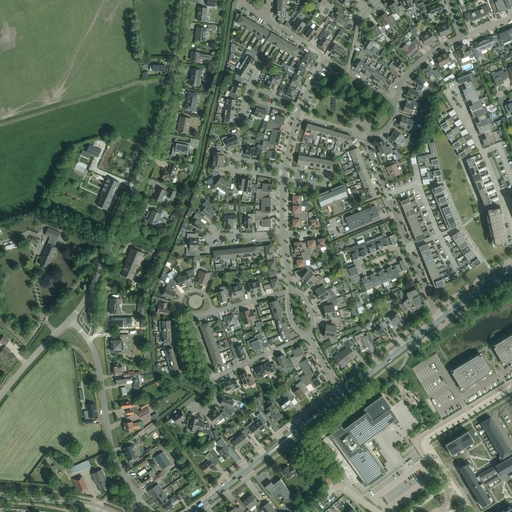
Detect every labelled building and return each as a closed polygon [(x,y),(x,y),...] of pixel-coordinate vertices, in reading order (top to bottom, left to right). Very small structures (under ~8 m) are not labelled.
[(401,0),(406,9),(410,8),(412,13),(418,10),(415,3),(412,4),(410,0),(401,0)] [(505,10),(500,0),(495,0),(496,2),(495,2),(494,2),(491,4),(495,13),(499,12),(498,11),(500,11),(501,11),(502,12),(505,10)] [(500,0),(505,10),(508,9),(507,8),(509,8),(508,7),(510,7),(511,6),(511,2),(511,0),(500,0)] [(399,17),(405,13),(402,7),(399,8),(395,2),(389,6),(393,14),(397,12),(399,17)] [(439,4),(429,8),(431,13),(427,14),(429,18),(436,15),(435,12),(442,10),(439,4)] [(481,9),(477,11),(480,20),(480,19),(488,16),(489,17),(488,14),(490,13),(491,14),(487,5),(480,8),(481,9)] [(198,14),(197,20),(205,21),(207,8),(199,7),(198,14)] [(338,9),(336,14),(333,12),(330,17),(345,26),(349,19),(342,15),(344,12),(338,9)] [(285,19),(286,11),(277,10),(276,16),(278,16),(278,18),(285,19)] [(480,20),(477,11),(473,13),(472,11),(464,14),(468,23),(468,22),(471,21),(472,23),(480,19),(480,20)] [(300,32),(305,24),(300,20),(303,16),(298,13),(293,20),(296,22),(292,28),(300,32)] [(381,21),(384,26),(388,24),(390,27),(396,23),(391,17),(389,18),(385,13),(379,17),(382,21),(381,21)] [(244,27),(248,20),(242,16),(238,23),(244,27)] [(249,30),(253,23),(248,20),(244,27),(249,30)] [(254,33),(258,26),(253,23),(249,30),(254,33)] [(381,37),(386,33),(381,27),(379,29),(375,24),(369,29),(371,31),(370,31),(375,37),(378,35),(379,35),(381,37)] [(437,28),(440,37),(444,36),(444,35),(451,32),(448,24),(437,28)] [(317,36),(322,29),(316,25),(313,29),(310,28),(307,32),(305,36),(311,40),(315,34),(317,36)] [(260,36),(264,29),(258,26),(254,33),(260,36)] [(205,41),(206,28),(196,27),(195,40),(205,41)] [(418,31),(415,28),(410,31),(416,38),(419,35),(416,32),(418,31)] [(269,32),(264,29),(260,36),(262,38),(261,39),(264,41),(265,39),(269,32)] [(326,39),(329,35),(330,33),(324,30),(319,37),(322,39),(318,45),(325,49),(330,41),(326,39)] [(511,40),(507,30),(507,31),(498,35),(499,38),(496,40),(497,40),(500,47),(504,46),(503,44),(511,40)] [(429,31),(420,37),(426,46),(429,44),(428,43),(431,41),(431,42),(435,40),(429,31)] [(271,43),(275,36),(271,33),(267,40),(271,43)] [(276,45),(280,39),(275,36),(271,43),(276,45)] [(493,42),(491,37),(491,36),(487,38),(487,37),(482,39),(482,38),(486,49),(490,47),(492,48),(493,48),(494,50),(496,49),(497,51),(500,49),(501,50),(500,47),(497,40),(493,42)] [(417,48),(421,44),(416,38),(411,43),(412,44),(409,47),(406,44),(401,49),(404,52),(411,59),(415,55),(415,56),(417,53),(419,51),(417,48)] [(486,49),(482,38),(482,39),(478,41),(478,42),(474,44),(475,47),(472,48),(477,61),(477,60),(482,58),(482,56),(480,51),(486,49)] [(281,48),(285,41),(280,39),(276,45),(281,48)] [(372,46),(374,43),(366,39),(362,45),(368,49),(367,51),(365,50),(364,50),(373,56),(377,49),(372,46)] [(285,51),(289,44),(285,41),(281,48),(285,51)] [(290,54),(294,47),(289,44),(285,51),(290,54)] [(335,44),(330,52),(333,54),(341,59),(343,55),(346,51),(335,44)] [(466,51),(466,48),(464,45),(456,48),(461,59),(468,56),(469,58),(473,57),(472,53),(469,47),(470,49),(466,51)] [(297,53),(299,50),(294,47),(290,54),(295,56),(297,53)] [(247,55),(244,59),(252,64),(255,59),(252,58),(255,54),(247,50),(245,53),(247,55)] [(310,56),(299,50),(297,53),(304,58),(301,64),(306,67),(311,59),(311,58),(311,57),(310,56)] [(211,60),(212,54),(192,51),(191,60),(198,61),(199,58),(211,60)] [(446,52),(441,55),(446,64),(448,67),(450,69),(455,66),(454,63),(456,61),(452,55),(449,57),(446,52)] [(446,64),(441,55),(435,59),(438,63),(435,65),(439,72),(445,69),(443,66),(446,64)] [(249,69),(252,64),(244,59),(241,64),(249,69)] [(405,65),(398,59),(395,62),(393,61),(389,66),(395,70),(397,67),(401,71),(405,65)] [(359,72),(365,63),(360,60),(355,68),(359,72)] [(364,75),(369,67),(364,64),(365,63),(359,72),(364,75)] [(246,73),(249,69),(241,64),(238,68),(246,73)] [(302,77),(306,67),(301,64),(298,70),(290,66),(288,70),(302,77)] [(443,79),(440,76),(436,69),(433,71),(428,65),(422,70),(425,74),(425,73),(428,77),(433,74),(437,79),(437,78),(440,81),(443,79)] [(369,78),(373,70),(369,67),(364,75),(369,78)] [(199,77),(200,70),(191,68),(190,75),(191,75),(191,78),(190,78),(189,85),(199,86),(200,77),(199,77)] [(243,78),(246,73),(238,68),(236,73),(243,78)] [(507,81),(503,69),(503,70),(495,73),(496,75),(492,76),(497,88),(497,86),(504,84),(504,85),(503,81),(507,80),(507,81)] [(297,87),(302,77),(288,70),(286,74),(294,78),(291,84),(297,87)] [(373,81),(378,73),(373,70),(369,78),(373,81)] [(243,78),(236,73),(235,73),(236,74),(232,86),(240,89),(242,84),(240,83),(241,80),(242,78),(243,78)] [(378,84),(383,76),(378,73),(373,81),(378,84)] [(472,80),(469,74),(457,79),(460,85),(461,84),(464,83),(465,86),(472,83),(471,80),(472,80)] [(267,81),(265,86),(273,89),(275,83),(278,85),(281,78),(276,75),(274,79),(267,76),(265,80),(267,81)] [(382,87),(387,79),(383,76),(378,84),(382,87)] [(418,85),(416,88),(423,92),(426,87),(423,85),(425,82),(417,76),(413,81),(418,85)] [(392,82),(387,79),(382,87),(387,90),(392,82)] [(473,85),(472,83),(465,86),(466,88),(464,89),(462,90),(464,96),(476,91),(474,85),(473,85)] [(293,95),(297,87),(291,84),(288,90),(280,87),(279,91),(291,96),(292,96),(293,96),(293,95)] [(238,95),(240,89),(232,86),(230,92),(226,91),(225,96),(228,97),(227,99),(226,99),(235,100),(234,100),(235,97),(236,94),(238,95)] [(422,96),(423,92),(416,88),(415,91),(409,89),(406,96),(415,99),(418,94),(422,96)] [(478,96),(476,91),(464,96),(466,101),(468,101),(470,100),(471,102),(479,99),(478,97),(478,96)] [(194,111),(197,94),(188,92),(187,98),(188,98),(187,104),(186,103),(185,109),(194,111)] [(480,102),(479,99),(471,102),(472,105),(470,106),(469,107),(471,112),(483,107),(480,102)] [(411,114),(413,110),(416,111),(418,103),(411,101),(410,104),(405,103),(403,111),(411,114)] [(485,113),(483,107),(471,112),(473,118),(475,117),(477,116),(478,119),(486,116),(485,113)] [(257,108),(255,113),(254,115),(264,119),(267,111),(266,111),(261,110),(261,109),(257,108)] [(232,122),(233,116),(224,115),(223,120),(224,120),(223,124),(229,124),(230,121),(232,122)] [(269,119),(268,124),(280,127),(282,123),(283,124),(285,118),(284,118),(285,117),(280,115),(280,116),(276,115),(275,120),(269,119)] [(177,131),(188,134),(191,118),(181,116),(180,117),(181,117),(180,120),(177,131)] [(455,122),(452,118),(451,117),(450,117),(444,121),(442,117),(441,116),(437,119),(441,125),(440,125),(443,129),(449,126),(455,122)] [(487,118),(486,116),(478,119),(479,122),(477,123),(475,123),(478,129),(490,124),(487,118)] [(408,120),(409,119),(402,117),(399,125),(405,128),(405,129),(410,130),(412,125),(416,127),(417,124),(422,125),(423,121),(416,118),(415,122),(408,120)] [(279,132),(280,127),(268,124),(266,129),(272,131),(271,136),(280,138),(281,132),(279,132)] [(492,130),(490,124),(478,129),(480,135),(482,134),(484,133),(485,136),(492,133),(491,130),(492,130)] [(461,132),(458,128),(457,126),(456,127),(451,130),(449,126),(443,129),(447,134),(446,135),(449,139),(453,136),(454,136),(461,132)] [(324,128),(318,127),(316,135),(315,135),(314,137),(316,138),(317,135),(321,137),(324,128)] [(504,127),(497,130),(500,139),(508,137),(504,127)] [(335,131),(329,130),(327,138),(326,138),(325,140),(327,141),(328,139),(332,140),(335,131)] [(404,142),(407,144),(409,141),(413,143),(415,139),(409,135),(406,139),(395,130),(392,134),(393,134),(390,137),(398,144),(401,141),(404,143),(404,142)] [(241,139),(237,131),(236,132),(233,134),(232,134),(233,136),(230,138),(234,147),(239,145),(238,142),(241,141),(240,140),(241,139)] [(346,135),(340,133),(338,141),(336,141),(336,143),(338,144),(339,142),(343,143),(346,135)] [(465,135),(463,136),(467,141),(467,142),(471,139),(468,133),(465,135)] [(493,135),(492,133),(485,136),(486,139),(484,139),(482,140),(484,146),(496,141),(494,135),(493,135)] [(351,136),(346,135),(343,143),(346,144),(345,148),(348,149),(353,144),(350,141),(351,136)] [(234,147),(230,138),(227,139),(226,136),(221,138),(224,145),(227,144),(229,149),(230,149),(230,150),(234,148),(233,147),(234,147)] [(278,144),(280,138),(271,136),(270,142),(264,140),(262,145),(275,148),(276,144),(278,144)] [(460,146),(467,142),(467,141),(463,136),(462,137),(456,140),(454,136),(453,136),(449,139),(453,144),(452,144),(455,149),(455,148),(459,146),(460,146)] [(383,140),(376,143),(381,154),(384,152),(386,155),(393,153),(391,147),(387,149),(383,140)] [(176,152),(180,152),(180,149),(188,151),(190,143),(177,141),(175,148),(173,148),(174,147),(173,147),(171,155),(175,156),(176,152)] [(437,159),(433,142),(429,143),(429,145),(431,154),(418,156),(417,157),(419,163),(424,162),(437,159)] [(89,144),(85,154),(97,159),(101,150),(89,144)] [(213,151),(212,160),(223,162),(225,156),(221,155),(221,153),(221,152),(224,150),(219,144),(216,147),(218,149),(216,150),(216,152),(213,151)] [(257,147),(252,146),(247,146),(245,155),(249,155),(250,155),(253,155),(253,156),(257,156),(257,153),(261,153),(261,150),(262,145),(257,144),(257,147)] [(274,152),(275,151),(275,148),(262,145),(261,151),(267,151),(266,157),(269,158),(269,159),(274,159),(275,159),(276,153),(274,152)] [(349,150),(351,156),(360,153),(357,148),(356,148),(354,145),(349,150)] [(464,157),(473,151),(469,146),(468,146),(462,150),(460,146),(459,146),(455,148),(459,154),(458,154),(461,159),(461,158),(464,156),(464,157)] [(397,149),(393,151),(397,159),(404,157),(398,150),(397,149)] [(360,153),(351,156),(353,160),(354,162),(362,158),(360,153)] [(310,157),(311,157),(312,155),(309,155),(309,157),(304,156),(303,165),(308,166),(310,157)] [(321,159),(323,159),(323,157),(321,157),(320,159),(316,158),(314,167),(320,168),(321,159)] [(478,164),(477,161),(475,162),(473,157),(466,160),(469,168),(476,165),(478,164)] [(362,158),(354,162),(353,160),(351,161),(352,164),(354,163),(356,167),(364,164),(362,158)] [(437,159),(424,162),(425,168),(427,168),(427,167),(433,166),(434,171),(435,171),(439,170),(438,164),(439,164),(438,159),(437,159)] [(222,168),(223,162),(212,160),(210,168),(213,168),(213,170),(214,172),(211,173),(213,177),(220,173),(219,173),(217,170),(218,169),(219,167),(222,168)] [(389,166),(386,167),(388,171),(391,177),(399,174),(396,165),(398,165),(396,160),(388,163),(389,166)] [(356,167),(357,171),(358,172),(366,169),(364,164),(356,167)] [(174,175),(177,167),(171,165),(168,172),(165,171),(162,178),(172,182),(175,175),(174,175)] [(481,171),(480,169),(478,170),(476,165),(469,168),(472,175),(479,172),(481,171)] [(366,169),(358,172),(357,171),(355,172),(356,174),(358,173),(360,178),(368,174),(366,169)] [(439,170),(435,171),(434,171),(426,172),(428,179),(429,179),(436,177),(437,182),(437,183),(438,182),(442,181),(440,175),(441,175),(440,170),(439,170)] [(484,179),(483,176),(481,177),(479,172),(472,175),(475,183),(482,180),(484,179)] [(368,174),(360,178),(362,182),(362,183),(370,180),(368,174)] [(120,183),(108,177),(101,194),(102,195),(97,205),(107,210),(113,195),(114,196),(120,183)] [(220,188),(226,180),(221,177),(219,179),(218,179),(215,180),(213,177),(207,180),(211,190),(217,187),(220,188)] [(243,191),(245,179),(239,178),(238,186),(234,185),(233,191),(233,193),(236,194),(237,194),(238,193),(239,192),(239,190),(243,191)] [(251,180),(245,179),(243,191),(256,193),(256,189),(257,185),(256,185),(251,184),(251,180)] [(231,183),(226,180),(220,188),(225,192),(225,196),(232,197),(233,193),(233,191),(227,190),(231,183)] [(370,180),(362,183),(362,182),(359,183),(360,185),(363,184),(364,188),(372,185),(370,180)] [(485,187),(482,180),(475,183),(478,190),(485,187)] [(269,190),(271,190),(272,184),(271,184),(271,183),(266,183),(266,184),(263,183),(262,189),(256,189),(256,193),(256,194),(269,195),(269,190)] [(348,198),(347,196),(343,184),(331,189),(331,191),(329,192),(328,190),(316,195),(322,208),(330,205),(332,211),(334,216),(345,211),(343,206),(343,207),(341,201),(348,198)] [(372,185),(364,188),(366,192),(367,194),(374,190),(372,185)] [(433,194),(442,191),(443,191),(441,185),(440,186),(440,185),(431,189),(433,194)] [(488,195),(485,187),(478,190),(481,198),(488,195)] [(166,190),(158,188),(153,199),(161,202),(164,195),(167,196),(167,197),(173,199),(176,192),(170,189),(169,192),(165,191),(166,190)] [(374,190),(367,194),(366,192),(364,193),(365,196),(367,195),(369,199),(377,196),(374,190)] [(444,196),(442,191),(433,194),(435,199),(444,196)] [(269,199),(269,195),(256,194),(256,199),(261,199),(261,205),(271,205),(271,199),(269,199)] [(294,201),(294,206),(301,206),(307,206),(307,201),(301,201),(301,195),(293,195),(293,201),(294,201)] [(444,196),(435,199),(437,204),(446,201),(447,201),(445,195),(444,196)] [(491,203),(488,195),(481,198),(484,205),(487,204),(491,203)] [(411,203),(411,202),(409,198),(400,202),(402,207),(411,203)] [(215,212),(209,208),(211,204),(206,201),(202,205),(205,207),(202,212),(199,210),(196,213),(203,218),(205,215),(210,219),(215,212)] [(448,206),(446,201),(437,204),(439,209),(448,206)] [(413,208),(411,204),(411,203),(402,207),(404,212),(413,208)] [(269,211),(270,211),(271,205),(261,205),(261,211),(255,210),(255,213),(255,216),(269,216),(269,211)] [(345,218),(346,221),(350,230),(372,220),(372,219),(373,218),(378,215),(376,208),(375,209),(374,206),(375,206),(375,205),(345,218)] [(448,206),(439,209),(441,214),(451,211),(449,205),(448,206)] [(307,216),(307,212),(307,211),(301,211),(301,206),(294,206),(293,206),(293,211),(294,211),(294,216),(307,216)] [(503,220),(500,207),(487,210),(495,245),(502,243),(502,245),(508,244),(508,242),(506,242),(501,220),(503,220)] [(161,214),(162,211),(155,208),(156,209),(155,211),(151,213),(148,212),(149,211),(146,217),(149,219),(150,222),(156,225),(156,224),(160,223),(162,218),(161,214)] [(415,212),(413,208),(404,212),(406,217),(415,213),(415,212)] [(443,219),(452,216),(453,216),(451,211),(441,214),(439,215),(440,216),(442,220),(443,220),(443,219)] [(312,212),(307,212),(307,216),(307,221),(307,225),(311,225),(311,227),(317,227),(317,218),(312,218),(312,212)] [(236,215),(235,213),(233,214),(233,215),(229,216),(229,219),(224,219),(224,229),(233,228),(232,222),(237,222),(236,215)] [(252,221),(256,221),(255,216),(255,213),(248,214),(248,218),(244,218),(245,228),(252,228),(252,221)] [(415,214),(415,213),(406,217),(408,222),(417,218),(415,214)] [(195,214),(192,221),(195,222),(193,226),(202,231),(205,224),(199,221),(201,218),(202,219),(195,214)] [(269,220),(269,219),(269,216),(255,216),(256,221),(261,221),(261,227),(265,227),(270,227),(270,226),(271,226),(271,220),(269,220)] [(307,221),(307,216),(294,216),(294,221),(293,221),(293,226),(301,226),(301,221),(307,221)] [(453,216),(452,216),(443,219),(443,220),(445,224),(454,221),(455,221),(453,216)] [(419,223),(419,222),(417,218),(408,222),(410,227),(419,223)] [(455,221),(454,221),(445,224),(447,230),(456,226),(457,226),(455,221)] [(421,228),(420,224),(419,223),(410,227),(412,232),(421,228)] [(45,235),(50,237),(56,240),(60,233),(48,228),(45,235)] [(423,233),(423,232),(421,228),(412,232),(414,237),(423,233)] [(455,241),(462,236),(459,231),(451,237),(454,241),(455,241)] [(425,239),(424,234),(423,233),(414,237),(416,242),(425,239)] [(190,241),(190,244),(199,245),(199,239),(195,239),(195,234),(187,234),(187,241),(190,241)] [(386,243),(384,239),(384,238),(383,235),(374,238),(377,246),(378,249),(376,250),(379,249),(379,250),(383,248),(383,247),(382,244),(386,243)] [(389,237),(384,238),(384,239),(386,243),(387,246),(385,247),(392,244),(393,246),(397,245),(393,235),(389,236),(389,237)] [(457,246),(465,240),(462,236),(455,241),(457,246)] [(43,255),(39,264),(48,268),(52,258),(53,259),(57,248),(53,246),(56,240),(50,237),(47,244),(43,254),(43,255)] [(319,240),(314,241),(316,248),(315,248),(316,254),(321,253),(320,248),(326,247),(324,238),(319,239),(319,240)] [(377,246),(374,238),(366,241),(369,249),(369,250),(370,252),(368,253),(370,253),(375,251),(374,251),(373,248),(377,246)] [(316,248),(314,241),(314,240),(309,241),(309,242),(304,242),(306,255),(310,255),(311,255),(310,249),(315,248),(316,248)] [(460,250),(468,245),(465,240),(457,246),(460,250)] [(369,249),(366,241),(358,245),(361,253),(362,256),(360,257),(362,256),(362,257),(366,255),(366,254),(367,254),(366,254),(365,251),(369,250),(369,249)] [(306,255),(304,242),(300,243),(299,242),(294,243),(295,252),(300,251),(301,256),(306,255)] [(198,251),(199,245),(190,244),(190,248),(187,248),(186,255),(194,255),(195,251),(198,251)] [(429,249),(427,244),(418,247),(421,253),(429,249)] [(272,247),(272,246),(271,246),(271,245),(270,245),(257,247),(258,251),(266,250),(267,259),(274,258),(272,247)] [(361,253),(358,245),(349,248),(354,260),(358,258),(358,257),(357,254),(361,253)] [(463,255),(471,249),(468,245),(460,250),(463,255)] [(121,274),(132,279),(139,262),(139,263),(143,253),(132,248),(126,262),(121,274)] [(162,252),(157,249),(153,257),(158,260),(162,252)] [(432,254),(429,249),(421,253),(423,258),(432,254)] [(466,259),(474,254),(471,249),(463,255),(466,259)] [(434,259),(432,254),(423,258),(425,263),(434,259)] [(469,264),(477,258),(474,254),(466,259),(465,260),(468,265),(470,264),(469,264)] [(311,260),(310,255),(306,255),(301,256),(297,256),(298,261),(297,261),(297,267),(306,266),(305,260),(311,260)] [(276,274),(274,258),(267,259),(270,275),(276,274)] [(473,268),(481,263),(477,258),(469,264),(470,264),(473,268)] [(436,264),(434,259),(425,263),(427,268),(436,264)] [(347,267),(342,270),(344,275),(357,269),(356,266),(355,266),(355,265),(354,265),(354,264),(353,260),(352,260),(354,264),(352,265),(352,264),(347,266),(347,267)] [(395,266),(396,269),(398,273),(403,271),(407,269),(403,260),(399,261),(400,264),(393,266),(393,267),(395,266)] [(438,269),(436,264),(427,268),(429,273),(438,269)] [(484,269),(486,267),(485,265),(475,270),(479,276),(486,272),(484,269)] [(306,282),(313,274),(309,271),(311,269),(309,268),(310,267),(308,266),(302,268),(303,271),(305,273),(301,278),(306,282)] [(400,277),(398,273),(396,269),(392,270),(391,267),(386,268),(387,269),(384,270),(387,269),(388,272),(391,280),(400,277)] [(194,277),(194,269),(184,272),(186,275),(182,276),(182,275),(186,285),(192,283),(190,279),(194,277)] [(358,269),(357,269),(344,275),(345,279),(351,278),(352,279),(357,277),(357,276),(359,276),(360,279),(361,279),(359,275),(358,276),(358,274),(358,273),(359,273),(357,270),(358,269)] [(440,274),(438,269),(429,273),(431,278),(440,274)] [(388,272),(384,274),(383,271),(383,270),(382,271),(382,270),(378,272),(376,273),(378,272),(379,275),(380,275),(383,283),(391,280),(388,272)] [(209,274),(200,271),(197,279),(199,279),(198,282),(206,285),(208,278),(212,280),(214,273),(210,272),(209,274)] [(186,285),(182,275),(179,277),(176,272),(172,275),(173,277),(171,279),(172,281),(175,286),(179,284),(180,287),(182,286),(183,287),(186,285)] [(383,283),(380,275),(379,275),(375,277),(374,274),(375,274),(374,274),(374,273),(370,275),(370,276),(368,277),(370,276),(371,279),(375,287),(383,283)] [(276,274),(270,275),(272,283),(264,286),(265,290),(278,287),(278,286),(279,286),(279,285),(279,284),(276,274)] [(316,281),(319,283),(324,278),(320,275),(319,276),(318,275),(316,277),(313,274),(306,282),(311,286),(316,281)] [(441,279),(440,274),(431,278),(433,283),(442,279),(441,279)] [(263,282),(261,275),(257,275),(259,281),(248,284),(250,293),(256,291),(256,292),(261,291),(259,283),(263,282)] [(375,287),(371,279),(367,280),(366,277),(361,278),(366,290),(375,287)] [(318,296),(327,290),(325,287),(327,285),(326,284),(327,283),(324,278),(319,283),(321,287),(315,290),(318,296)] [(446,284),(444,280),(443,278),(441,279),(442,279),(433,283),(435,288),(446,284)] [(175,286),(172,281),(169,283),(168,283),(163,295),(173,299),(175,293),(173,292),(174,289),(176,287),(175,286)] [(244,294),(241,285),(240,281),(236,282),(237,286),(230,288),(232,297),(244,294)] [(221,291),(217,292),(220,302),(227,301),(225,294),(228,293),(226,286),(220,287),(221,291)] [(421,301),(419,296),(416,289),(406,293),(408,298),(403,302),(404,303),(402,304),(401,303),(398,305),(405,314),(408,311),(407,310),(409,309),(411,312),(416,309),(421,305),(422,305),(420,301),(421,301)] [(336,298),(333,294),(331,293),(329,294),(327,290),(318,296),(321,301),(328,298),(330,301),(336,298)] [(340,297),(336,298),(330,301),(330,305),(323,306),(325,313),(335,311),(334,306),(338,306),(337,302),(341,301),(340,297)] [(110,313),(119,313),(119,303),(120,303),(120,299),(110,299),(110,313)] [(281,303),(278,303),(277,300),(269,303),(271,308),(281,305),(281,303)] [(158,305),(157,313),(169,315),(170,306),(168,306),(168,303),(160,302),(160,305),(158,305)] [(281,311),(281,305),(271,308),(273,313),(273,314),(281,311)] [(252,322),(252,321),(258,319),(256,312),(253,312),(253,311),(250,312),(249,310),(241,312),(244,324),(252,322)] [(342,321),(340,313),(339,310),(335,311),(325,313),(326,319),(333,318),(334,321),(341,321),(342,321)] [(282,316),(281,311),(273,314),(273,313),(273,314),(275,319),(282,316)] [(399,315),(398,314),(397,314),(397,313),(394,315),(392,313),(386,318),(386,317),(393,327),(393,326),(397,322),(398,324),(402,320),(400,317),(400,316),(399,315)] [(225,321),(222,322),(224,330),(228,328),(233,326),(234,327),(238,325),(237,321),(236,321),(234,315),(224,318),(225,321)] [(284,322),(282,316),(275,319),(277,324),(284,322)] [(111,320),(110,320),(111,320),(111,326),(112,326),(113,326),(113,327),(111,327),(112,327),(112,330),(117,330),(117,327),(123,327),(123,323),(132,323),(132,318),(111,318),(111,319),(111,320)] [(388,330),(385,326),(379,319),(373,324),(377,329),(374,331),(375,332),(374,332),(375,333),(376,334),(377,335),(377,334),(380,338),(384,334),(383,333),(387,330),(388,331),(388,330)] [(340,326),(341,321),(334,321),(333,325),(326,324),(325,331),(335,332),(336,328),(339,328),(339,326),(340,326)] [(287,327),(284,322),(277,324),(279,330),(287,327)] [(261,327),(259,328),(258,329),(260,333),(254,336),(256,340),(248,344),(250,348),(253,347),(255,351),(262,348),(260,343),(266,340),(261,327)] [(290,332),(287,327),(279,330),(281,335),(290,332)] [(335,336),(335,332),(325,331),(324,337),(331,338),(330,341),(332,344),(338,341),(338,339),(337,339),(337,337),(335,336)] [(292,333),(290,332),(281,335),(283,341),(291,338),(290,335),(292,333)] [(368,332),(366,333),(367,336),(364,337),(362,332),(359,334),(360,334),(354,336),(357,343),(359,342),(360,346),(359,347),(361,351),(365,349),(365,348),(368,347),(366,341),(368,340),(370,342),(373,341),(373,342),(374,342),(371,334),(368,332)] [(112,352),(119,351),(123,351),(122,348),(129,344),(129,334),(119,335),(120,335),(120,341),(113,341),(112,341),(112,344),(112,352)] [(505,340),(504,339),(494,345),(495,347),(493,348),(502,363),(504,362),(506,364),(511,359),(511,334),(506,338),(507,339),(505,340)] [(3,336),(0,340),(6,345),(9,340),(3,336)] [(171,342),(171,337),(163,337),(163,346),(170,345),(170,342),(171,342)] [(241,345),(234,348),(231,339),(228,340),(233,353),(236,352),(238,358),(245,355),(244,350),(241,345)] [(341,353),(342,354),(335,359),(334,357),(333,357),(342,368),(346,364),(345,363),(347,362),(356,355),(350,348),(353,345),(348,339),(343,343),(347,348),(341,353)] [(4,346),(0,352),(0,353),(11,361),(14,356),(7,351),(9,349),(4,346)] [(165,355),(174,353),(172,348),(170,348),(169,346),(163,347),(165,355)] [(290,358),(292,363),(304,357),(302,353),(303,352),(301,346),(300,347),(300,346),(295,348),(295,349),(292,350),(295,356),(290,358)] [(277,358),(281,367),(286,365),(288,369),(293,366),(290,359),(289,359),(287,361),(284,355),(277,358)] [(463,365),(463,364),(453,370),(454,372),(452,373),(461,388),(463,387),(464,389),(473,384),(472,383),(475,381),(475,382),(483,377),(484,377),(489,374),(488,372),(490,370),(481,355),(479,357),(478,355),(474,357),(475,358),(471,360),(470,359),(464,363),(465,364),(463,365)] [(310,365),(307,360),(306,361),(304,357),(292,363),(294,368),(299,365),(302,370),(310,365)] [(269,361),(263,365),(267,374),(277,370),(274,363),(271,364),(269,361)] [(179,369),(177,363),(169,366),(170,371),(171,371),(172,374),(175,373),(178,372),(178,369),(179,369)] [(122,366),(119,366),(118,364),(114,364),(114,367),(113,367),(114,375),(122,374),(122,366)] [(267,374),(263,365),(256,368),(257,370),(253,372),(257,379),(260,377),(267,374)] [(313,370),(310,365),(302,370),(305,375),(300,377),(302,381),(303,382),(314,375),(312,371),(313,370)] [(249,386),(255,383),(252,376),(251,376),(252,377),(249,379),(246,372),(240,375),(244,384),(247,382),(249,386)] [(317,379),(314,375),(303,382),(309,392),(314,389),(314,388),(316,386),(317,387),(321,384),(321,383),(318,378),(317,379)] [(116,380),(115,381),(115,383),(117,383),(117,385),(133,383),(134,391),(140,388),(139,383),(137,383),(136,379),(132,380),(132,377),(116,380)] [(233,390),(239,387),(235,380),(232,381),(231,380),(223,384),(226,391),(232,388),(233,390)] [(298,389),(294,392),(300,400),(305,396),(302,392),(304,390),(304,391),(307,389),(303,382),(302,383),(301,381),(295,385),(298,389)] [(291,405),(293,404),(291,402),(294,399),(287,391),(283,395),(285,398),(279,403),(286,412),(285,410),(288,408),(289,409),(292,406),(291,405)] [(224,395),(221,405),(227,407),(226,407),(223,411),(224,411),(229,416),(230,416),(235,410),(232,405),(233,401),(224,398),(224,396),(224,395)] [(341,426),(328,436),(331,440),(334,438),(365,480),(362,483),(365,487),(366,486),(368,485),(386,473),(385,472),(388,470),(385,465),(382,468),(381,466),(365,444),(366,443),(367,444),(366,443),(370,440),(373,438),(373,439),(376,437),(375,436),(378,435),(379,435),(378,434),(387,428),(387,429),(390,427),(390,426),(392,424),(392,425),(393,425),(392,424),(394,423),(395,425),(399,421),(390,408),(391,408),(390,406),(384,397),(382,395),(364,409),(366,412),(344,429),(341,426)] [(146,404),(140,407),(141,409),(153,402),(151,400),(145,403),(146,404)] [(127,415),(133,414),(133,410),(138,409),(137,403),(134,404),(134,402),(130,403),(130,401),(121,403),(121,408),(130,407),(131,410),(127,411),(127,415)] [(255,406),(260,412),(264,409),(259,403),(255,406)] [(88,411),(84,411),(85,418),(85,419),(84,419),(85,424),(90,423),(94,422),(93,418),(92,417),(97,416),(95,404),(87,405),(88,411)] [(137,412),(140,418),(151,412),(149,410),(155,407),(153,404),(137,412)] [(266,410),(264,412),(268,416),(270,415),(274,420),(281,415),(272,404),(266,409),(266,410)] [(170,420),(170,421),(171,422),(172,422),(173,422),(175,421),(177,424),(177,423),(181,429),(181,431),(184,432),(186,424),(183,423),(183,424),(182,424),(180,421),(185,417),(183,415),(184,414),(182,411),(181,412),(181,411),(180,411),(172,418),(170,419),(170,420)] [(212,414),(209,417),(215,424),(224,418),(228,417),(229,416),(224,411),(220,414),(218,411),(212,415),(212,414)] [(258,422),(255,424),(261,431),(266,427),(263,423),(265,421),(266,422),(262,416),(256,420),(258,422)] [(191,417),(188,429),(196,430),(196,428),(202,430),(202,429),(203,429),(202,432),(210,434),(209,439),(209,441),(214,439),(211,432),(211,431),(209,425),(204,424),(204,423),(200,422),(198,422),(199,419),(191,417)] [(490,417),(481,423),(484,428),(493,422),(490,417)] [(250,423),(245,427),(251,434),(250,433),(252,431),(256,435),(261,431),(255,424),(252,420),(250,422),(250,423)] [(125,432),(133,431),(133,429),(139,428),(139,425),(138,425),(137,422),(132,423),(132,422),(124,423),(125,432)] [(493,422),(484,428),(487,433),(496,427),(493,422)] [(496,427),(487,433),(489,436),(498,430),(496,427)] [(241,435),(237,438),(243,445),(248,440),(246,437),(249,435),(245,429),(239,433),(241,435)] [(498,430),(489,436),(491,439),(500,434),(498,430)] [(448,442),(445,445),(451,455),(453,454),(456,452),(459,451),(462,449),(469,445),(472,443),(474,442),(468,431),(464,433),(463,434),(456,438),(452,440),(450,442),(448,442)] [(500,434),(491,439),(492,442),(502,437),(500,434)] [(237,449),(243,445),(237,438),(235,440),(232,437),(227,442),(231,447),(234,444),(237,449)] [(502,437),(492,442),(494,446),(504,440),(502,437)] [(221,438),(216,443),(220,447),(221,449),(218,452),(221,456),(219,458),(221,462),(227,457),(228,457),(228,456),(230,455),(227,451),(226,450),(229,448),(225,443),(221,438)] [(504,440),(494,446),(496,449),(506,443),(504,440)] [(506,443),(496,449),(498,452),(508,446),(506,443)] [(131,465),(139,459),(139,456),(137,457),(133,445),(123,449),(128,460),(129,460),(129,461),(128,461),(130,464),(131,465)] [(508,446),(498,452),(502,459),(511,453),(508,446)] [(163,451),(154,457),(163,469),(171,464),(163,451)] [(209,460),(201,467),(206,473),(212,469),(215,467),(211,461),(214,458),(209,452),(205,456),(209,460)] [(511,455),(495,466),(501,476),(511,469),(511,455)] [(69,468),(72,474),(91,466),(89,460),(69,468)] [(460,469),(459,469),(467,482),(467,483),(474,493),(482,507),(482,506),(482,507),(490,502),(490,501),(482,488),(499,478),(492,467),(476,477),(468,464),(460,468),(460,469)] [(281,471),(287,479),(294,473),(293,473),(297,470),(293,465),(290,468),(288,466),(281,471)] [(94,479),(95,481),(97,485),(97,484),(101,492),(110,488),(106,481),(107,480),(102,469),(91,473),(94,479)] [(144,485),(153,478),(155,481),(164,475),(162,472),(156,477),(152,470),(148,473),(147,471),(139,476),(142,480),(141,480),(144,485)] [(311,486),(316,482),(308,471),(303,475),(311,486)] [(72,479),(79,494),(85,491),(83,488),(86,487),(81,476),(78,477),(78,476),(72,479)] [(294,496),(280,479),(281,478),(273,484),(270,481),(271,482),(265,486),(264,485),(275,499),(275,498),(274,497),(279,493),(280,494),(281,494),(280,493),(280,492),(285,498),(284,498),(287,502),(295,495),(294,496)] [(160,493),(159,492),(162,490),(158,484),(148,491),(153,498),(153,497),(160,493)] [(163,492),(162,490),(159,492),(160,493),(153,497),(160,507),(169,500),(163,492)] [(182,498),(182,497),(185,495),(182,491),(176,495),(170,499),(171,500),(162,506),(166,511),(174,506),(172,503),(178,499),(179,500),(182,498)] [(243,501),(249,509),(257,502),(251,494),(243,501)] [(276,511),(268,502),(263,506),(260,502),(256,505),(259,509),(260,511),(276,511)]
